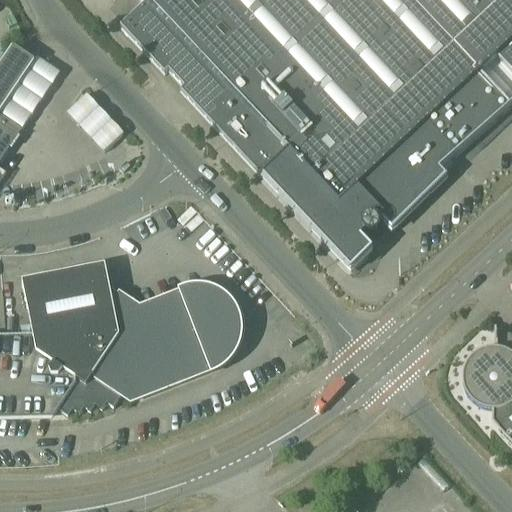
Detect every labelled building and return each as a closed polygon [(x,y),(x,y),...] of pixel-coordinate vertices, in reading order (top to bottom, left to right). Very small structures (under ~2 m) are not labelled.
[(379,235),(379,233),(379,232),(379,231),(378,230),(377,229),(381,226),(392,238),(450,185),(439,174),(511,109),(511,0),(139,0),(145,6),(119,31),(164,79),(168,75),(183,91),(179,95),(350,277),(373,256),(361,243),(365,239),(366,240),(367,241),(369,242),(370,242),(371,242),(373,242),(375,241),(376,240),(378,238),(379,237),(379,235)] [(34,66),(12,51),(0,68),(0,165),(21,135),(20,134),(0,120),(0,116),(9,103),(19,89),(19,88),(34,66)] [(19,89),(9,103),(31,119),(41,103),(19,88),(19,89)] [(9,103),(0,116),(0,120),(20,134),(31,119),(9,103)] [(213,298),(205,295),(197,294),(189,295),(181,297),(139,314),(109,293),(104,269),(21,286),(32,340),(35,357),(72,382),(85,390),(93,380),(121,399),(130,405),(211,374),(218,370),(225,365),(230,359),(234,352),(236,344),(237,336),(237,328),(234,321),(231,313),(226,307),(220,302),(213,298)] [(35,357),(32,340),(0,340),(0,421),(49,421),(55,412),(68,421),(72,414),(79,419),(84,412),(90,416),(95,410),(102,414),(106,407),(113,412),(121,399),(93,380),(85,390),(72,382),(35,357)] [(462,382),(462,386),(462,389),(463,393),(464,396),(465,399),(467,402),(468,405),(471,407),(473,409),(475,411),(477,412),(480,414),(483,415),(486,416),(489,417),(491,417),(491,429),(511,451),(511,361),(510,360),(508,359),(507,358),(505,358),(504,357),(500,356),(495,355),(495,351),(494,351),(493,351),(493,355),(491,355),(488,355),(486,355),(483,356),(481,357),(478,359),(476,360),(473,362),(471,364),(469,366),(468,368),(466,370),(465,373),(464,375),(463,379),(462,382)]
